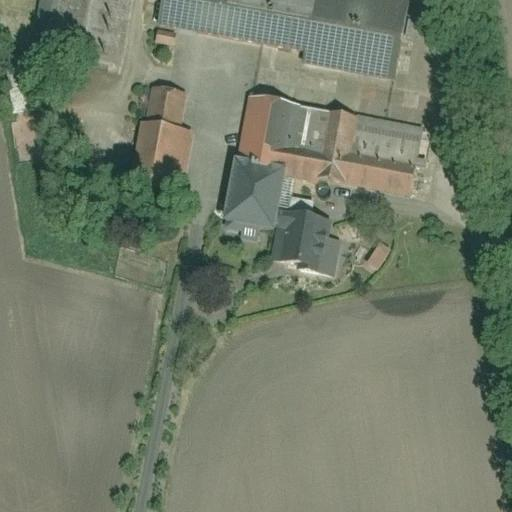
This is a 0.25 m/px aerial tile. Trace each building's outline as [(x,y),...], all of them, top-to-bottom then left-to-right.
[(42,0),(36,46),(123,60),(132,0),(42,0)] [(158,0),(155,20),(303,48),(301,61),(396,78),(410,0),(158,0)] [(4,67),(9,111),(45,107),(40,63),(4,67)] [(149,86),(129,175),(178,186),(191,129),(176,126),(183,93),(149,86)] [(247,89),(222,225),(273,235),(268,265),(335,278),(351,189),(416,201),(430,123),(247,89)] [(371,266),(382,272),(394,250),(383,244),(371,266)]
